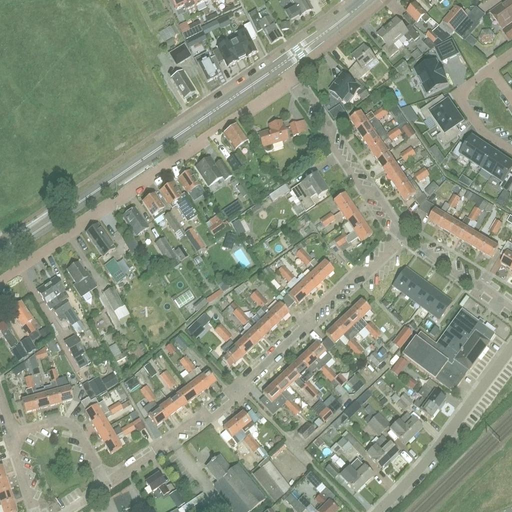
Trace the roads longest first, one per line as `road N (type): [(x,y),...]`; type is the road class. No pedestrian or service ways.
road 1 (residential): [(107,483),(204,417),(403,236)]
road 2 (residential): [(0,280),(293,75)]
road 3 (tertiary): [(0,256),(283,61)]
road 4 (residential): [(378,511),(511,347)]
road 5 (residential): [(403,236),(326,138),(329,124),(293,75)]
road 6 (residential): [(107,483),(62,421),(8,436)]
road 7 (residential): [(511,308),(403,236)]
road 8 (residential): [(492,66),(465,85),(461,101),(476,126),(511,153)]
